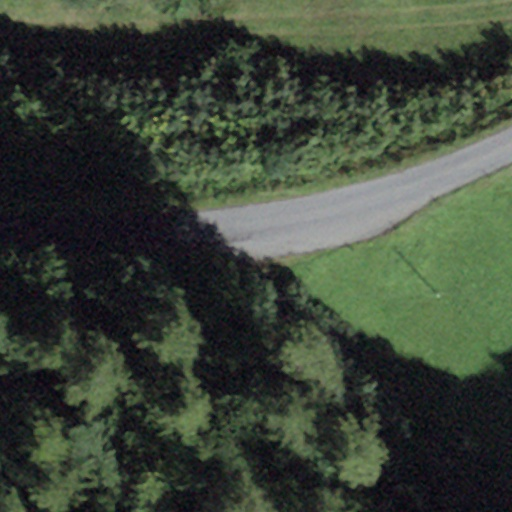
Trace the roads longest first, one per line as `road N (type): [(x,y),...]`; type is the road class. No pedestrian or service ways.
road 1 (unclassified): [(0,225),(245,220),(359,202),(511,144)]
road 2 (track): [(0,364),(100,410),(177,511)]
